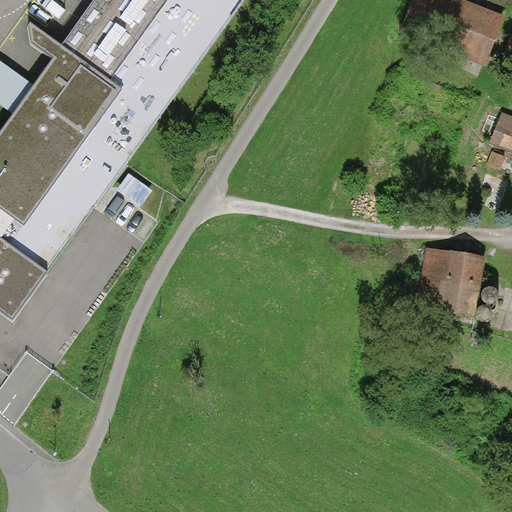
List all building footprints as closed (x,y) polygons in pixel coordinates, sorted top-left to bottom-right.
[(0,311),(13,321),(100,200),(242,0),(98,0),(63,49),(31,24),(34,44),(55,60),(35,88),(16,115),(0,137),(0,311)] [(504,16),(460,0),(416,0),(404,33),(486,63),(504,16)] [(0,103),(16,115),(35,88),(0,63),(0,103)] [(511,116),(502,113),(491,141),(511,149),(511,116)] [(506,157),(493,152),(487,166),(501,171),(506,157)] [(485,258),(428,247),(417,308),(474,318),(485,258)]
